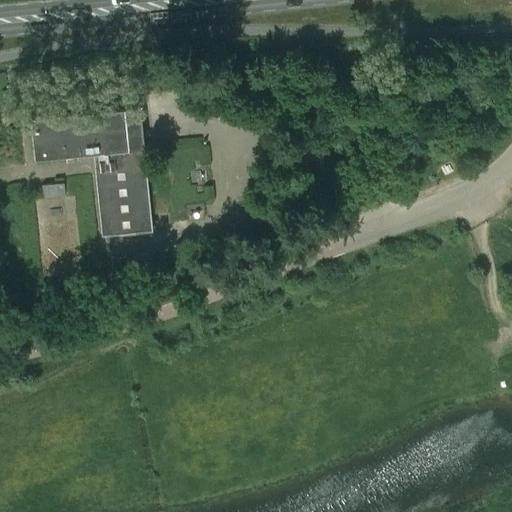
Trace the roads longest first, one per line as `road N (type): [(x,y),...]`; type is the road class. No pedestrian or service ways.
road 1 (primary): [(8,20),(120,21),(316,0)]
road 2 (unclassified): [(380,228),(468,192),(511,158)]
road 3 (primary): [(128,0),(8,20)]
